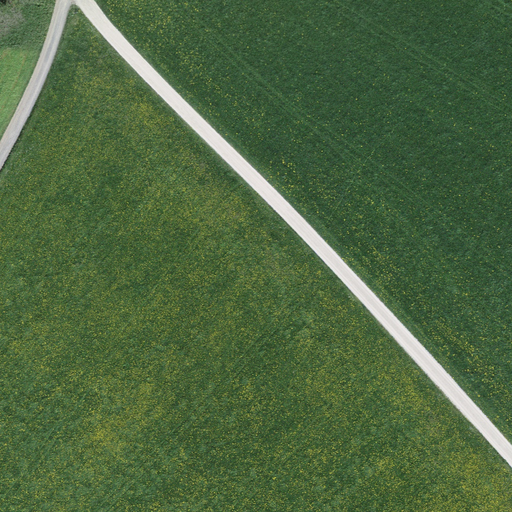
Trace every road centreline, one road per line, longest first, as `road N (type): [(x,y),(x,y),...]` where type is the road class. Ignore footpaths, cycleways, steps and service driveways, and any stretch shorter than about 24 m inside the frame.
road 1 (track): [(511,457),(82,0)]
road 2 (track): [(0,152),(54,40),(64,0)]
